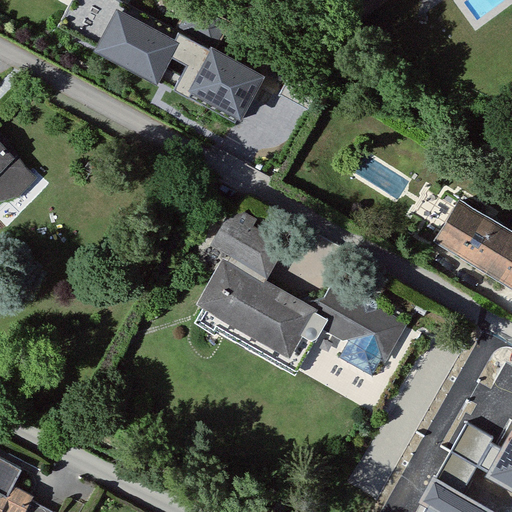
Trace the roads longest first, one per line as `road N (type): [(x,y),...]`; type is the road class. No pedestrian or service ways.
road 1 (residential): [(511,333),(382,251),(0,49)]
road 2 (residential): [(193,511),(0,414)]
